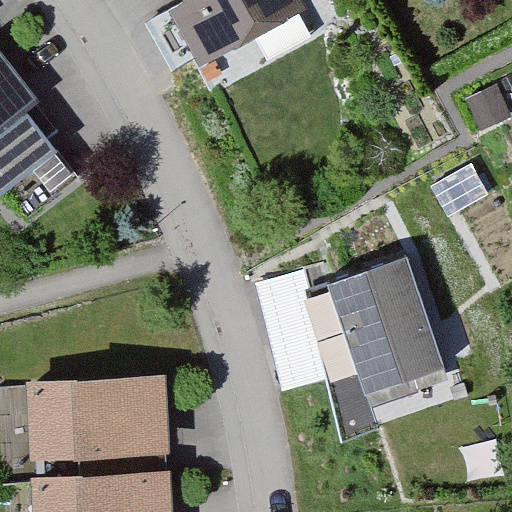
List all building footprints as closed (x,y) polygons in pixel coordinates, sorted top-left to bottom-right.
[(174,15),(201,64),(298,11),(292,0),(186,0),(190,6),(174,15)] [(35,107),(0,61),(0,196),(52,156),(21,117),(35,107)] [(498,88),(467,101),(480,131),(511,117),(498,88)] [(488,198),(472,167),(432,189),(449,219),(488,198)] [(331,285),(370,399),(443,374),(405,261),(331,285)] [(303,273),(257,285),(284,393),(327,382),(303,273)] [(162,380),(33,385),(36,462),(165,457),(162,380)] [(165,511),(164,479),(36,483),(36,511),(165,511)]
